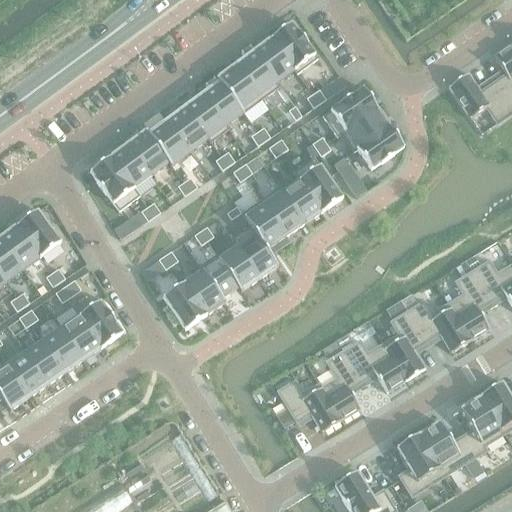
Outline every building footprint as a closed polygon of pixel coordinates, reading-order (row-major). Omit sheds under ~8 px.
[(291,25),(271,41),(297,77),(318,61),(315,58),(314,57),(314,56),(308,48),(299,35),(298,35),(291,25)] [(271,41),(253,53),(280,89),(281,89),(278,85),(294,73),(297,77),(271,41)] [(505,77),(493,86),(511,113),(511,45),(494,58),(493,59),(505,77)] [(253,53),(235,67),(262,103),(280,89),(253,53)] [(217,80),(244,116),(262,103),(235,67),(218,80),(217,80)] [(497,127),(511,116),(511,113),(493,86),(480,94),(468,77),(469,77),(468,76),(447,90),(448,91),(449,91),(470,122),(486,111),(497,127)] [(218,84),(202,97),(228,132),(229,132),(226,128),(242,117),(244,116),(217,80),(216,81),(218,84)] [(322,119),(336,139),(377,111),(363,91),(361,91),(362,92),(353,97),(339,106),(340,106),(322,119)] [(319,93),(312,97),(319,107),(326,103),(319,93)] [(202,97),(184,109),(211,145),(228,132),(202,97)] [(313,111),(319,107),(312,97),(306,101),(313,111)] [(184,109),(166,123),(190,155),(207,142),(210,146),(211,145),(184,109)] [(288,114),(295,124),(301,119),(294,109),(288,114)] [(341,138),(352,154),(389,129),(377,111),(336,139),(337,140),(341,138)] [(146,132),(145,133),(168,165),(171,169),(172,168),(190,155),(166,123),(148,136),(146,132)] [(403,150),(389,129),(352,154),(353,155),(357,153),(371,172),(380,166),(381,166),(394,157),(394,156),(402,150),(402,151),(403,150)] [(263,131),(257,135),(264,145),(270,141),(263,131)] [(144,134),(127,146),(151,178),(167,166),(168,165),(145,133),(144,134)] [(257,149),(264,145),(257,135),(251,139),(257,149)] [(312,147),(316,153),(326,147),(322,140),(312,147)] [(281,142),(275,147),(281,157),(288,152),(281,142)] [(127,146),(109,159),(138,199),(140,198),(134,190),(151,178),(127,146)] [(275,161),(281,157),(275,147),(268,151),(275,161)] [(330,153),(326,147),(316,153),(320,160),(330,153)] [(228,155),(221,159),(228,169),(234,165),(228,155)] [(109,159),(89,175),(96,184),(106,197),(119,213),(138,199),(109,159)] [(222,174),(228,169),(221,159),(215,164),(222,174)] [(314,160),(293,174),(321,215),(342,201),(314,160)] [(348,167),(344,161),(334,168),(338,174),(348,167)] [(245,167),(239,171),(246,181),(252,177),(245,167)] [(239,185),(246,181),(239,171),(233,175),(239,185)] [(279,190),(278,191),(304,227),(321,215),(293,174),(293,175),(298,183),(282,194),(279,190)] [(190,181),(184,185),(191,195),(197,191),(190,181)] [(184,200),(191,195),(184,185),(177,190),(184,200)] [(261,203),(286,239),(304,227),(278,191),(261,203)] [(242,216),(267,252),(286,239),(261,203),(242,216)] [(153,206),(147,210),(154,220),(160,216),(153,206)] [(226,216),(231,223),(241,216),(236,209),(226,216)] [(147,225),(154,220),(147,210),(141,215),(147,225)] [(37,213),(16,228),(39,261),(60,245),(37,213)] [(249,229),(231,241),(259,282),(278,269),(266,253),(267,252),(242,216),(241,216),(249,229)] [(16,228),(0,239),(0,243),(22,273),(39,261),(16,228)] [(206,230),(200,234),(207,244),(213,240),(206,230)] [(200,248),(207,244),(200,234),(194,239),(200,248)] [(217,257),(216,257),(241,294),(259,282),(231,241),(230,242),(236,250),(220,261),(217,257)] [(0,243),(0,280),(4,286),(22,273),(0,243)] [(171,255),(164,259),(171,268),(177,264),(171,255)] [(216,257),(199,269),(224,306),(225,305),(222,301),(237,291),(240,295),(241,294),(216,257)] [(165,273),(171,268),(164,259),(158,263),(165,273)] [(467,264),(471,272),(479,267),(474,259),(467,264)] [(489,264),(472,274),(491,305),(504,297),(507,301),(511,309),(511,266),(511,267),(496,276),(489,264)] [(201,274),(183,286),(205,319),(224,306),(199,269),(198,270),(201,274)] [(58,272),(52,276),(58,286),(65,282),(58,272)] [(463,297),(447,307),(470,344),(488,332),(488,333),(490,332),(480,317),(478,313),(491,305),(472,274),(455,284),(463,297)] [(52,290),(58,286),(52,276),(45,281),(52,290)] [(74,284),(61,292),(68,302),(80,293),(74,284)] [(185,333),(205,319),(183,286),(162,300),(185,333)] [(61,306),(68,302),(61,292),(55,297),(61,306)] [(23,296),(16,301),(23,310),(29,306),(23,296)] [(409,298),(400,303),(407,314),(416,309),(409,298)] [(79,318),(78,318),(100,351),(122,337),(115,327),(116,326),(107,313),(106,313),(97,300),(76,314),(79,318)] [(16,315),(23,310),(16,301),(10,305),(16,315)] [(424,304),(416,309),(407,314),(426,345),(439,337),(450,355),(451,356),(470,344),(447,307),(432,316),(424,304)] [(31,313),(25,317),(31,326),(38,322),(31,313)] [(398,337),(383,347),(405,384),(425,372),(424,371),(413,353),(426,345),(407,314),(390,325),(398,337)] [(25,331),(31,326),(25,317),(18,322),(25,331)] [(78,318),(60,331),(83,364),(100,351),(78,318)] [(60,331),(42,343),(65,376),(83,364),(60,331)] [(346,337),(336,343),(343,354),(352,348),(346,337)] [(42,343),(24,355),(47,388),(65,376),(42,343)] [(343,354),(342,354),(362,385),(375,377),(386,396),(387,395),(405,384),(383,347),(367,356),(359,344),(343,354)] [(321,390),(321,391),(341,424),(359,412),(359,413),(360,412),(349,393),(362,385),(342,354),(328,363),(326,364),(336,381),(321,390)] [(24,355),(6,367),(29,400),(47,388),(24,355)] [(0,399),(9,413),(29,400),(6,367),(0,371),(0,399)] [(288,380),(274,389),(278,394),(277,395),(296,426),(310,417),(321,435),(321,436),(341,424),(321,391),(321,390),(319,386),(303,396),(295,384),(292,386),(288,380)] [(502,385),(480,398),(493,420),(504,437),(511,432),(511,402),(502,386),(502,385)] [(281,402),(277,395),(264,402),(269,409),(277,405),(281,402)] [(460,411),(459,412),(472,433),(462,439),(475,460),(486,453),(484,449),(504,437),(493,420),(480,398),(479,399),(479,400),(460,412),(460,411)] [(286,412),(276,418),(284,431),(294,425),(286,412)] [(418,437),(417,437),(430,459),(444,480),(475,460),(462,439),(452,445),(439,425),(438,425),(419,437),(418,437)] [(170,442),(208,504),(218,498),(181,436),(170,442)] [(417,437),(396,451),(396,452),(409,472),(398,479),(411,500),(444,480),(430,459),(417,437)] [(144,469),(139,462),(125,471),(130,478),(144,469)] [(119,487),(81,511),(118,511),(131,504),(125,496),(149,481),(145,474),(121,489),(119,487)] [(356,475),(334,489),(335,490),(342,501),(341,501),(347,511),(394,511),(383,493),(372,500),(357,476),(356,475)]
